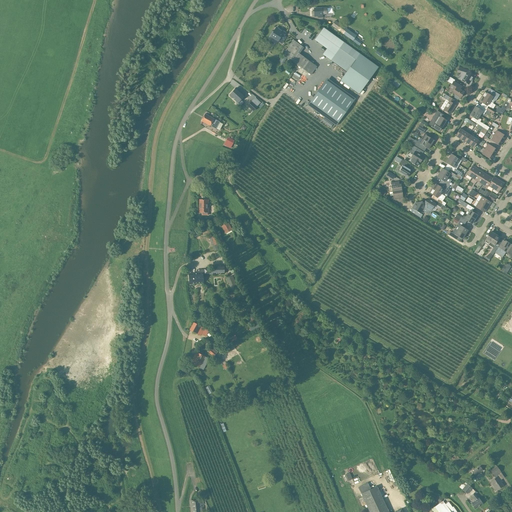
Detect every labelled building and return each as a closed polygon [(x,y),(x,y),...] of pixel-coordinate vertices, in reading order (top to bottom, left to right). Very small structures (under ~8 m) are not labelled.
[(318,17),(323,17),(322,14),(327,14),(327,8),(314,8),(315,16),(318,16),(318,17)] [(358,33),(360,30),(358,29),(363,21),(357,17),(350,28),(358,33)] [(333,23),(332,25),(338,30),(343,34),(345,30),(343,29),(342,30),(339,28),(341,25),(335,21),(335,22),(333,23)] [(360,54),(323,27),(314,40),(326,49),(322,54),(331,60),(347,72),(341,81),(359,95),(378,68),(360,54)] [(277,28),(274,32),(271,37),(278,41),(282,44),(285,38),(283,37),(285,33),(277,28)] [(353,41),(356,38),(357,36),(347,29),(343,34),(353,41)] [(293,40),(283,55),(292,61),(303,69),(311,75),(317,67),(309,61),(299,54),(304,48),(293,40)] [(459,79),(469,85),(469,84),(470,85),(472,82),(471,82),(475,75),(470,73),(470,72),(472,68),(459,64),(457,70),(462,71),(461,73),(460,74),(461,76),(459,79)] [(459,85),(454,81),(450,88),(454,91),(453,93),(456,95),(454,97),(454,98),(458,100),(459,100),(460,98),(464,92),(457,88),(459,85)] [(324,82),(308,105),(336,126),(356,99),(337,85),(334,89),(324,82)] [(244,96),(236,88),(229,95),(238,103),(244,96)] [(485,92),(482,96),(493,103),(495,100),(496,101),(500,95),(494,91),(491,96),(485,92)] [(450,97),(445,94),(443,98),(448,101),(449,101),(443,110),(450,114),(456,105),(452,103),(454,100),(450,97)] [(487,110),(490,112),(493,114),(495,111),(490,107),(493,103),(482,96),(479,101),(488,107),(486,110),(487,110)] [(511,106),(511,96),(509,104),(506,101),(499,112),(502,114),(505,109),(507,108),(510,109),(511,106)] [(257,107),(251,101),(247,105),(254,111),(257,107)] [(487,110),(486,110),(480,106),(478,108),(475,106),(472,111),(480,116),(481,114),(483,115),(487,110)] [(445,115),(437,111),(429,124),(434,127),(433,128),(439,131),(446,120),(443,118),(445,115)] [(489,128),(489,127),(480,121),(481,120),(478,118),(480,116),(472,111),(470,116),(477,120),(476,123),(481,126),(487,130),(489,128)] [(205,114),(201,121),(216,129),(220,122),(205,114)] [(422,128),(419,125),(416,129),(423,133),(425,130),(422,128)] [(455,136),(460,139),(465,132),(460,129),(455,136)] [(494,135),(503,141),(506,136),(497,130),(494,135)] [(465,142),(469,134),(465,132),(460,139),(465,142)] [(420,138),(431,145),(434,140),(430,138),(430,137),(425,133),(421,138),(420,138)] [(474,137),(469,134),(465,142),(469,145),(474,137)] [(500,146),(503,141),(494,135),(490,140),(500,146)] [(235,141),(228,137),(225,142),(232,146),(235,141)] [(479,140),(474,137),(469,145),(474,148),(479,140)] [(428,149),(431,145),(420,138),(418,141),(416,140),(413,144),(420,149),(422,145),(428,149)] [(485,149),(494,155),(498,150),(488,144),(485,149)] [(413,159),(411,162),(417,166),(419,163),(420,163),(423,157),(417,153),(420,149),(414,146),(409,152),(413,155),(411,158),(413,159)] [(491,160),(494,155),(485,149),(482,154),(491,160)] [(451,154),(448,158),(456,163),(459,159),(465,163),(467,160),(459,155),(458,158),(451,154)] [(446,167),(457,173),(460,176),(462,174),(462,173),(456,169),(459,165),(448,158),(446,163),(447,164),(446,167)] [(408,163),(402,159),(398,165),(402,167),(399,172),(407,177),(411,170),(406,167),(408,163)] [(472,178),(477,169),(472,166),(467,175),(472,178)] [(457,173),(446,167),(444,169),(442,168),(439,173),(447,178),(450,174),(455,177),(457,173)] [(472,178),(477,181),(483,172),(477,169),(472,178)] [(482,184),(488,175),(483,172),(477,181),(482,184)] [(451,180),(439,173),(437,177),(444,182),(442,184),(448,188),(450,185),(449,185),(451,180)] [(493,178),(488,175),(482,184),(487,188),(493,178)] [(488,186),(493,189),(499,180),(494,177),(493,178),(488,186)] [(499,180),(493,189),(498,192),(504,183),(499,180)] [(392,191),(402,190),(401,184),(399,185),(399,182),(391,183),(392,186),(388,187),(389,192),(392,191)] [(448,188),(442,184),(440,187),(435,184),(432,188),(440,193),(445,196),(447,197),(451,190),(448,188)] [(431,198),(432,198),(444,206),(446,203),(442,201),(445,196),(440,193),(432,188),(429,193),(433,195),(431,198)] [(402,190),(392,191),(394,199),(403,198),(403,196),(404,196),(403,189),(402,190)] [(479,202),(488,207),(491,202),(482,196),(479,202)] [(429,200),(425,201),(425,203),(427,208),(429,210),(431,211),(435,204),(441,207),(442,205),(432,198),(431,201),(429,200)] [(457,202),(466,208),(468,204),(459,199),(457,202)] [(208,200),(199,200),(199,212),(202,212),(202,215),(208,215),(208,200)] [(427,212),(429,210),(427,208),(424,209),(423,204),(422,201),(415,203),(412,208),(416,211),(414,214),(420,218),(422,215),(421,214),(423,210),(425,212),(427,212)] [(484,213),(488,207),(479,202),(475,207),(484,213)] [(468,209),(467,211),(469,212),(467,215),(475,220),(478,215),(472,211),(468,209)] [(463,216),(462,218),(467,221),(472,224),(475,220),(467,215),(464,213),(462,215),(463,216)] [(232,230),(227,221),(221,224),(226,233),(232,230)] [(457,226),(455,228),(465,235),(468,230),(463,227),(458,224),(457,226)] [(465,235),(455,228),(452,233),(450,232),(448,235),(455,239),(457,236),(462,239),(465,235)] [(489,245),(496,234),(492,231),(486,241),(483,239),(479,245),(482,247),(485,243),(489,245)] [(490,253),(486,257),(490,260),(497,248),(495,246),(498,240),(501,237),(496,234),(489,245),(493,248),(490,253)] [(503,250),(506,252),(511,244),(506,241),(503,246),(501,244),(498,248),(497,249),(502,252),(503,250)] [(213,266),(213,274),(224,274),(224,265),(213,266)] [(204,283),(203,273),(189,274),(189,284),(204,283)] [(238,288),(233,276),(226,279),(228,283),(229,283),(232,291),(238,288)] [(209,330),(194,322),(190,330),(200,336),(201,334),(206,336),(209,330)] [(255,322),(248,326),(250,331),(258,327),(255,322)] [(218,352),(212,346),(207,351),(214,357),(218,352)] [(205,357),(196,352),(190,363),(199,368),(205,357)] [(480,466),(472,472),(475,475),(483,470),(480,466)] [(501,472),(497,466),(490,471),(494,477),(501,472)] [(353,479),(350,472),(344,475),(347,481),(353,479)] [(502,482),(498,476),(490,482),(497,490),(503,486),(501,482),(502,482)] [(371,489),(368,482),(358,487),(361,493),(361,494),(369,511),(389,511),(377,486),(371,489)] [(465,482),(462,485),(462,484),(459,487),(467,494),(473,488),(467,484),(465,482)] [(477,493),(476,492),(475,493),(474,493),(471,496),(475,500),(471,503),(475,509),(483,504),(478,498),(480,497),(477,493)] [(204,508),(203,499),(191,500),(192,511),(202,511),(202,508),(204,508)] [(456,511),(453,507),(452,507),(448,502),(445,504),(444,503),(437,508),(439,511),(456,511)]
